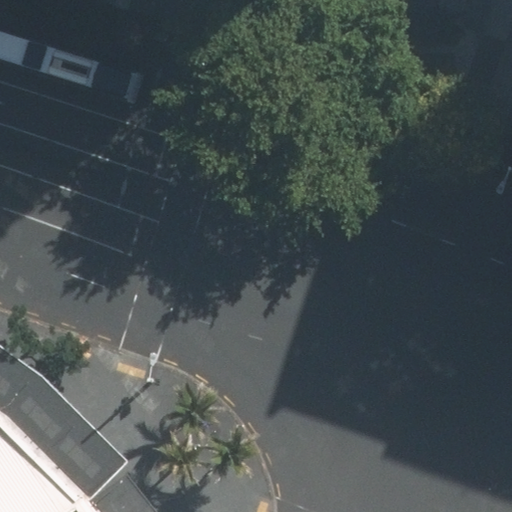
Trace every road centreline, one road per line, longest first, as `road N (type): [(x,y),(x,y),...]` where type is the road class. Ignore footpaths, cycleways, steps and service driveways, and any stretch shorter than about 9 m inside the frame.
road 1 (secondary): [(0,148),(498,330)]
road 2 (secondary): [(430,511),(498,330)]
